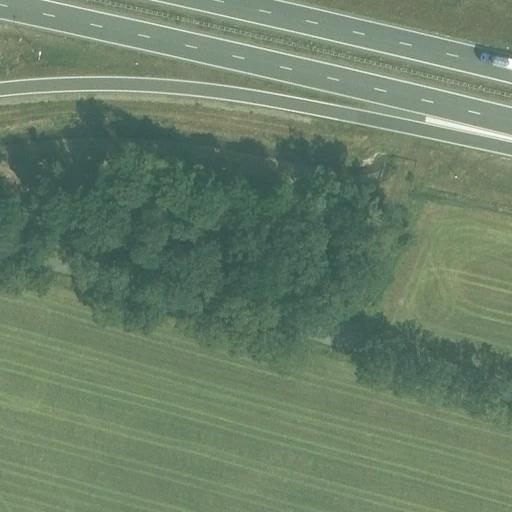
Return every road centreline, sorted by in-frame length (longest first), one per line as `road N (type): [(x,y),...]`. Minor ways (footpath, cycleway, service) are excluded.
road 1 (unclassified): [(511,386),(0,252)]
road 2 (trunk): [(0,3),(511,124)]
road 3 (trunk): [(0,89),(182,89),(511,141)]
road 4 (trunk): [(511,71),(209,0)]
